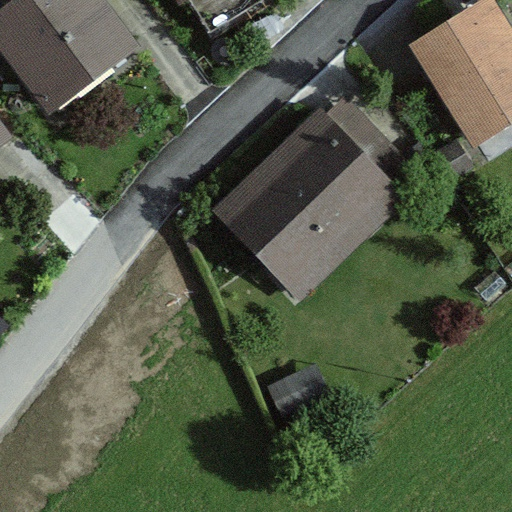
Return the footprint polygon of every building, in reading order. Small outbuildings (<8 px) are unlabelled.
[(90,0),(32,0),(0,24),(0,33),(58,112),(97,83),(89,71),(134,38),(110,7),(101,14),(90,0)] [(188,0),(207,29),(255,0),(188,0)] [(511,59),(509,55),(511,48),(511,45),(489,4),(421,46),(474,132),(511,107),(511,59)] [(226,211),(287,272),(347,214),(361,229),(393,198),(376,179),(398,158),(356,116),(298,170),(284,156),(226,211)] [(511,120),(490,132),(499,148),(511,140),(511,120)] [(456,144),(437,156),(450,178),(470,166),(456,144)] [(305,404),(292,376),(272,385),(285,413),(305,404)]
